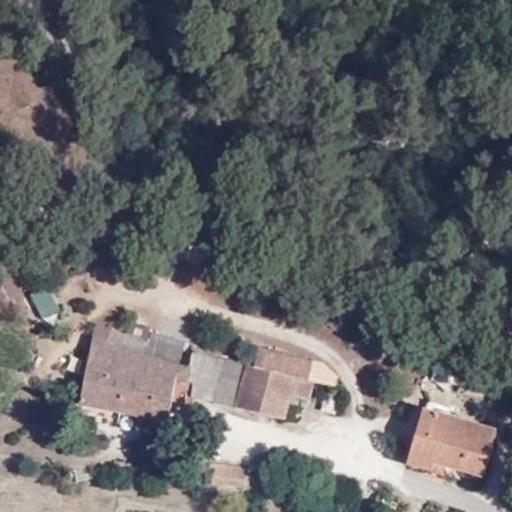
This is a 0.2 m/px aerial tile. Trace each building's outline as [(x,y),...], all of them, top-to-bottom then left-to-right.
[(129,335),(98,327),(78,409),(179,431),(183,406),(189,374),(183,373),(186,355),(149,345),(146,355),(126,350),(129,335)] [(146,355),(149,345),(151,334),(131,328),(129,335),(126,350),(146,355)] [(305,407),(314,370),(268,355),(263,374),(220,363),(210,412),(285,429),(291,404),(305,407)] [(189,374),(183,406),(210,412),(220,363),(193,357),(189,374)] [(422,474),(469,489),(484,444),(446,431),(450,420),(419,410),(399,475),(419,482),(422,474)] [(201,488),(252,493),(253,482),(237,481),(238,476),(203,473),(201,488)] [(422,474),(419,482),(466,498),(469,489),(422,474)]
